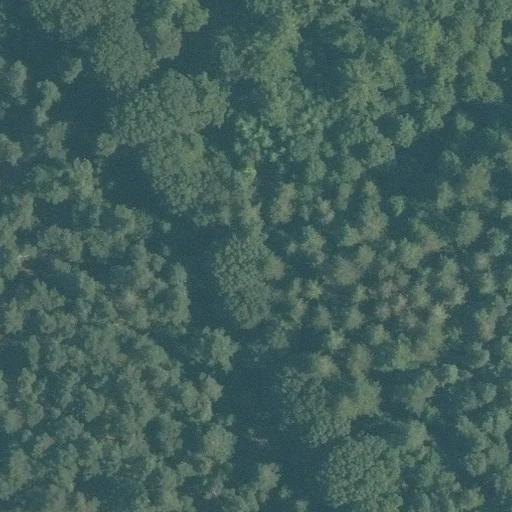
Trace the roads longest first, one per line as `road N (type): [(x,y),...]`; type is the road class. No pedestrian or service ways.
road 1 (track): [(359,511),(182,200)]
road 2 (track): [(182,200),(66,0)]
